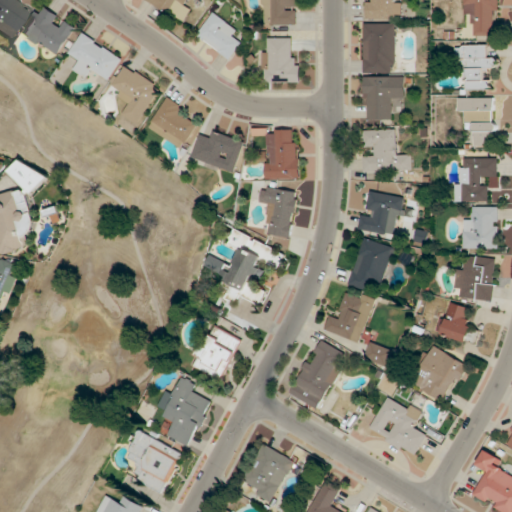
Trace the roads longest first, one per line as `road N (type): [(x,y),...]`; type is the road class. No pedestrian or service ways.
road 1 (track): [(20,511),(106,400),(148,373),(163,338),(122,204),(39,151),(17,89),(0,77)]
road 2 (residential): [(190,511),(318,268),(334,187),(333,0)]
road 3 (residential): [(99,0),(221,96),(260,107),(334,107)]
road 4 (residential): [(256,397),(443,511)]
road 5 (residential): [(429,503),(511,357)]
